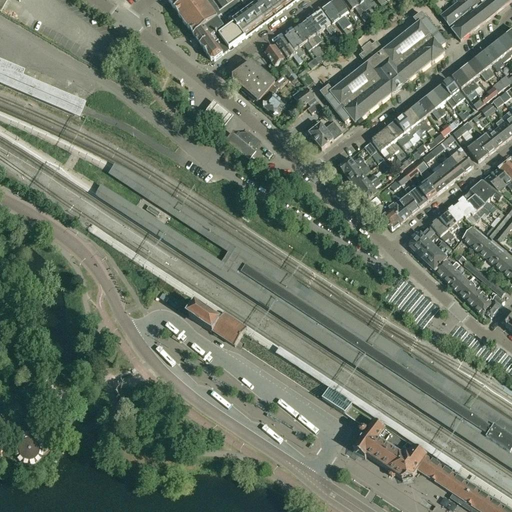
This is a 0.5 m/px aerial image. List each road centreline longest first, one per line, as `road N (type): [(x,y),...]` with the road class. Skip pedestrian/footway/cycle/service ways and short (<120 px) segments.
road 1 (tertiary): [(310,479),(167,377),(78,246),(0,197)]
road 2 (residential): [(309,171),(498,32),(511,12)]
road 3 (residential): [(390,250),(511,148)]
road 4 (residential): [(206,82),(320,0)]
road 5 (unclassified): [(309,171),(206,82)]
